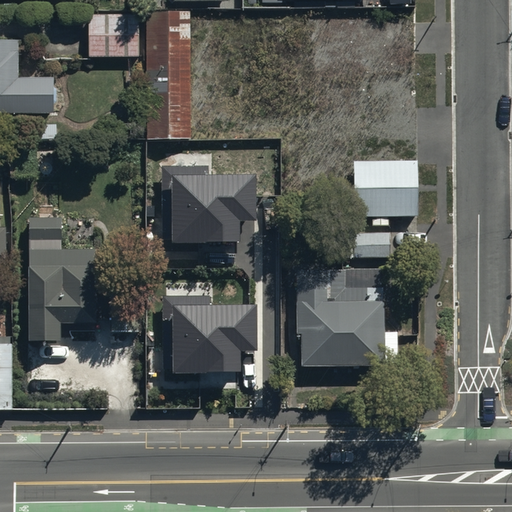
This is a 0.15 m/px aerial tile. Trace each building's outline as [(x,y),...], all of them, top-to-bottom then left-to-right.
[(364,8),(364,23),(404,24),(404,9),(364,8)] [(331,9),(314,9),(315,49),(332,49),(331,9)] [(136,13),(88,13),(88,54),(136,54),(136,13)] [(20,38),(0,38),(0,112),(54,112),(53,75),(20,75),(20,38)] [(406,52),(364,52),(364,69),(406,68),(406,52)] [(56,123),(27,122),(26,139),(56,139),(56,123)] [(372,216),(372,225),(388,224),(388,216),(417,216),(416,158),(351,159),(352,217),(372,216)] [(209,166),(162,166),(163,244),(240,243),(240,221),(256,221),(256,175),(209,176),(209,166)] [(28,216),(28,337),(60,338),(60,322),(94,323),(96,246),(62,245),(62,217),(28,216)] [(354,232),(354,255),(388,255),(388,232),(354,232)] [(384,266),(294,266),(294,332),(297,332),(297,364),(380,365),(380,299),(384,299),(384,266)] [(210,295),(163,296),(164,373),(241,372),(241,350),(257,350),(257,304),(210,305),(210,295)] [(0,410),(11,411),(11,342),(0,341),(0,410)]
